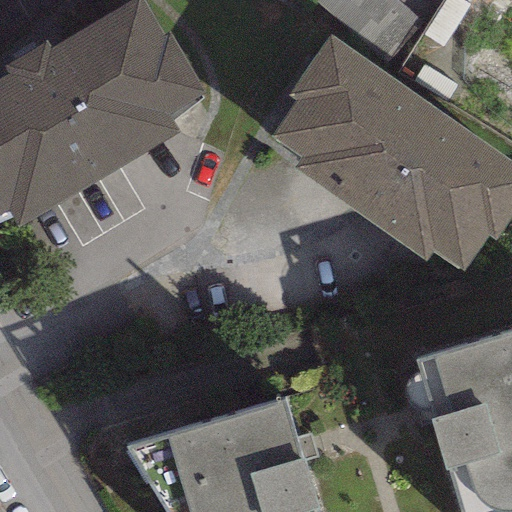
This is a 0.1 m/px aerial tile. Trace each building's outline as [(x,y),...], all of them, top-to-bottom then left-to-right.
[(145,0),(137,0),(50,50),(44,41),(1,67),(6,76),(0,79),(0,214),(8,210),(17,226),(178,133),(170,120),(204,100),(145,0)] [(511,0),(502,0),(484,34),(510,48),(510,71),(511,72),(511,0)] [(300,160),(293,169),(424,262),(430,252),(460,273),(486,237),(493,242),(511,214),(511,165),(329,35),(285,97),(294,103),(269,138),(300,160)] [(447,470),(458,511),(511,511),(511,333),(415,362),(433,420),(427,421),(440,470),(447,470)] [(316,511),(284,400),(122,448),(160,511),(316,511)]
